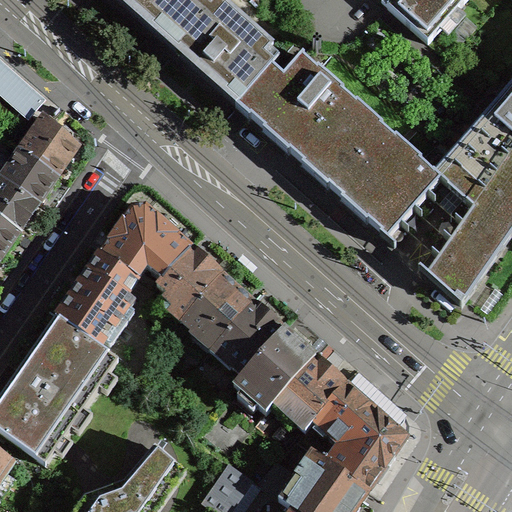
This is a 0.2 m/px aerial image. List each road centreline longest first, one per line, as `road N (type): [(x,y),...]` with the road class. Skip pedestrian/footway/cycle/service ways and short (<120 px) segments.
road 1 (secondary): [(149,127),(498,429)]
road 2 (residential): [(121,167),(0,338)]
road 3 (secondary): [(14,0),(149,127)]
